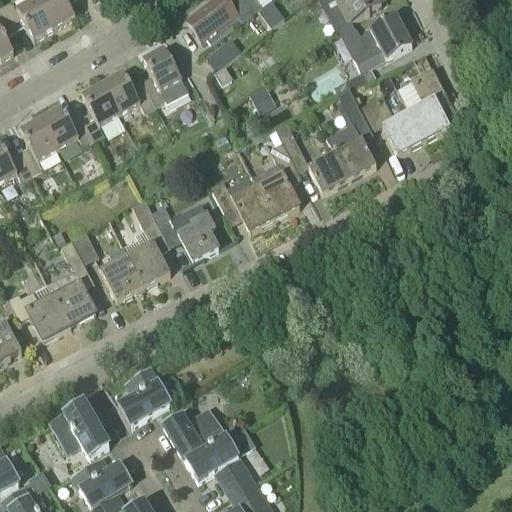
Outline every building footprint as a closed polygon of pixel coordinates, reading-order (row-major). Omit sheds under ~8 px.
[(61,0),(45,0),(37,5),(54,35),(75,24),(61,0)] [(352,28),(381,12),(374,0),(324,0),(329,10),(338,5),(350,29),(352,28)] [(200,47),(205,43),(211,51),(261,14),(254,3),(225,5),(222,1),(186,28),(200,47)] [(12,8),(1,14),(15,38),(16,37),(15,35),(24,30),(34,47),(54,35),(37,5),(17,16),(12,8)] [(15,38),(1,14),(0,14),(0,66),(13,59),(4,42),(13,37),(14,39),(15,38)] [(395,23),(358,43),(365,55),(353,62),(361,78),(345,86),(346,87),(335,93),(339,102),(350,95),(352,100),(377,86),(370,73),(385,64),(386,66),(412,52),(395,23)] [(483,52),(499,43),(494,31),(479,40),(476,34),(468,37),(475,54),(483,51),(483,52)] [(216,78),(242,58),(232,45),(206,66),(216,78)] [(141,89),(155,113),(165,107),(160,99),(182,86),(164,56),(143,68),(153,85),(144,91),(142,88),(141,89)] [(231,84),(225,74),(216,80),(222,89),(231,84)] [(423,112),(409,119),(424,148),(450,135),(432,101),(442,96),(444,100),(445,100),(433,76),(410,87),(423,112)] [(102,92),(119,122),(139,111),(144,119),(155,113),(141,89),(140,90),(141,92),(132,97),(122,80),(102,92)] [(119,122),(102,92),(81,103),(91,121),(81,127),(94,148),(104,142),(99,134),(119,122)] [(260,119),(276,111),(268,95),(252,103),(260,119)] [(352,100),(350,95),(339,102),(356,135),(330,149),(336,160),(350,187),(376,173),(362,147),(373,142),(372,138),(359,114),(352,100)] [(398,162),(424,148),(409,119),(395,126),(382,102),(359,114),(372,138),(382,132),(398,162)] [(94,148),(81,127),(71,132),(61,115),(41,127),(58,157),(78,146),(83,155),(94,148)] [(58,157),(41,127),(20,139),(30,156),(20,162),(32,184),(42,178),(38,169),(58,157)] [(276,136),(283,149),(297,177),(308,171),(286,130),(276,136)] [(224,140),(216,144),(223,155),(231,150),(224,140)] [(300,213),(289,192),(301,186),(297,177),(283,149),(270,156),(282,180),(258,192),(275,226),(300,213)] [(32,184),(20,162),(10,168),(0,150),(0,190),(17,181),(22,190),(32,184)] [(350,187),(336,160),(308,174),(322,201),(350,187)] [(275,226),(258,192),(253,183),(228,195),(224,188),(211,194),(227,225),(239,219),(250,239),(275,226)] [(170,254),(153,220),(152,221),(145,208),(131,215),(150,251),(128,263),(144,294),(170,281),(159,260),(170,254)] [(153,220),(170,254),(182,248),(192,269),(219,255),(217,253),(225,249),(218,234),(215,235),(208,221),(191,229),(193,232),(178,240),(165,214),(153,220)] [(61,252),(67,249),(61,236),(51,241),(58,254),(61,252)] [(73,249),(84,270),(98,262),(87,239),(72,247),(73,249)] [(96,292),(72,247),(67,249),(61,252),(74,278),(48,291),(55,304),(54,305),(69,334),(95,320),(84,298),(96,292)] [(144,294),(128,263),(101,277),(117,309),(144,294)] [(20,330),(31,324),(43,348),(69,334),(54,305),(41,312),(34,299),(22,305),(20,301),(8,307),(20,330)] [(13,318),(8,307),(3,309),(8,320),(13,318)] [(0,370),(22,360),(5,327),(0,329),(0,370)] [(150,378),(111,403),(110,403),(130,436),(170,411),(150,378)] [(51,433),(62,451),(67,461),(81,452),(89,466),(109,454),(84,413),(51,433)] [(186,471),(227,446),(213,425),(191,438),(181,422),(163,433),(186,471)] [(238,439),(232,429),(221,436),(227,446),(238,439)] [(231,506),(254,491),(227,446),(186,471),(198,490),(220,477),(228,489),(223,493),(231,506)] [(0,459),(0,501),(19,490),(0,459)] [(288,469),(295,465),(291,459),(285,463),(288,469)] [(94,470),(72,484),(89,511),(114,511),(110,504),(132,491),(120,471),(102,482),(94,470)] [(47,493),(41,482),(30,488),(37,499),(47,493)] [(266,511),(262,504),(254,491),(231,506),(234,511),(266,511)]
